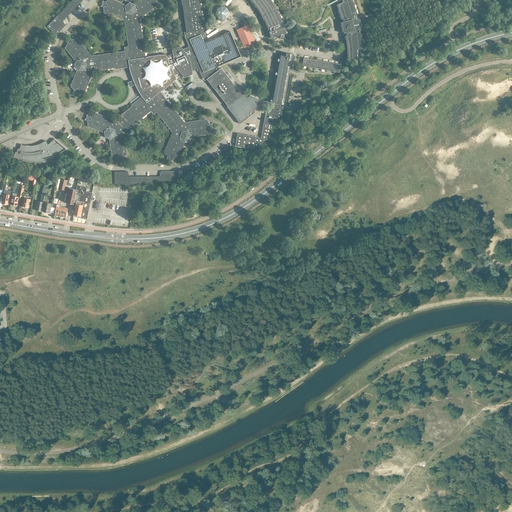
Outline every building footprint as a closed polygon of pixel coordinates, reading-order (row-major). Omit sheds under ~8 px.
[(63,21),(82,0),(86,0),(89,1),(89,0),(72,0),(58,15),(47,26),(56,35),(65,25),(63,21)] [(67,43),(66,48),(68,49),(68,50),(70,52),(70,53),(72,55),(72,56),(75,57),(74,59),(77,60),(75,65),(75,66),(76,67),(78,71),(76,73),(77,74),(75,76),(76,77),(74,79),(74,80),(72,82),(73,83),(71,86),(72,86),(75,90),(74,91),(76,92),(77,94),(80,92),(84,92),(85,91),(84,88),(86,88),(86,85),(87,85),(87,82),(89,82),(88,78),(90,78),(90,76),(91,75),(91,72),(95,69),(96,70),(99,68),(100,69),(102,68),(103,69),(106,67),(107,68),(109,67),(110,68),(113,66),(115,66),(116,68),(129,67),(131,74),(132,76),(133,80),(132,81),(133,85),(135,85),(138,90),(139,92),(141,94),(142,97),(132,105),(133,107),(131,109),(128,109),(129,111),(125,112),(125,113),(123,114),(123,115),(120,116),(120,117),(117,118),(117,119),(112,121),(110,119),(109,119),(107,117),(106,118),(103,116),(103,117),(100,115),(99,116),(97,114),(96,114),(94,112),(93,113),(90,116),(87,116),(87,117),(86,118),(88,120),(88,125),(88,126),(91,126),(91,127),(94,127),(95,128),(97,128),(98,130),(101,130),(101,131),(104,131),(105,135),(105,137),(108,138),(111,139),(110,142),(111,143),(111,146),(112,146),(111,149),(112,149),(112,153),(113,153),(112,156),(113,156),(117,158),(118,160),(120,159),(121,160),(122,157),(126,155),(126,154),(125,151),(126,151),(124,148),(125,147),(124,144),(125,144),(123,141),(124,140),(123,138),(124,137),(122,134),(125,129),(126,130),(128,127),(129,128),(131,125),(132,125),(133,123),(134,123),(136,120),(138,121),(139,118),(141,117),(141,118),(151,110),(153,114),(157,111),(158,114),(159,113),(161,114),(162,118),(163,118),(164,121),(165,121),(166,123),(167,123),(168,126),(170,126),(170,129),(172,129),(173,134),(171,137),(172,137),(170,139),(171,140),(168,143),(169,144),(167,146),(168,147),(166,149),(166,150),(164,153),(165,153),(168,156),(169,159),(170,159),(171,160),(173,158),(178,158),(178,155),(179,155),(179,152),(181,152),(181,148),(182,148),(182,145),(183,145),(183,142),(189,141),(192,135),(195,136),(195,135),(198,135),(198,134),(202,135),(202,134),(205,135),(206,134),(209,134),(210,129),(212,128),(213,127),(212,126),(212,125),(209,124),(207,120),(204,121),(203,120),(201,122),(200,121),(197,122),(196,121),(194,123),(193,122),(190,123),(189,122),(186,124),(182,121),(182,120),(180,118),(180,117),(177,116),(178,115),(175,113),(176,112),(173,110),(174,109),(171,108),(169,106),(170,105),(168,103),(160,92),(162,91),(173,82),(176,79),(175,75),(181,73),(184,77),(191,75),(192,74),(191,68),(192,68),(196,66),(197,66),(202,77),(205,80),(207,79),(213,86),(214,88),(228,106),(227,106),(226,106),(240,124),(255,112),(253,110),(255,109),(255,108),(256,109),(256,108),(256,107),(257,108),(256,107),(257,107),(258,107),(257,106),(258,106),(258,105),(259,105),(258,105),(259,103),(260,102),(260,101),(260,100),(260,99),(260,100),(250,95),(248,97),(245,93),(244,93),(242,95),(221,68),(219,69),(218,66),(235,59),(241,56),(230,31),(224,34),(204,42),(203,39),(202,38),(205,35),(204,33),(204,32),(203,30),(204,30),(200,0),(181,0),(186,32),(185,32),(185,33),(185,37),(185,38),(189,47),(183,49),(180,46),(172,50),(173,54),(167,56),(166,54),(162,55),(161,55),(148,57),(145,58),(145,55),(143,42),(143,41),(142,41),(141,40),(141,38),(142,36),(141,36),(142,33),(140,32),(141,29),(140,29),(141,26),(139,25),(140,22),(139,22),(140,17),(143,16),(143,15),(146,13),(149,12),(148,10),(151,9),(151,8),(154,7),(154,6),(157,5),(157,4),(155,0),(141,0),(139,0),(138,2),(137,2),(135,5),(131,3),(130,2),(129,3),(125,6),(123,4),(121,5),(119,3),(118,4),(116,1),(115,2),(113,0),(112,1),(110,0),(107,0),(107,1),(105,2),(103,2),(103,4),(102,5),(104,7),(104,12),(104,13),(107,12),(107,14),(110,14),(111,15),(114,15),(114,16),(117,16),(117,18),(120,18),(120,19),(123,19),(126,23),(125,24),(127,27),(126,28),(127,30),(126,31),(128,34),(127,35),(129,37),(127,38),(129,41),(129,44),(128,44),(128,47),(125,48),(125,52),(113,53),(113,55),(111,55),(108,54),(108,55),(105,54),(104,56),(101,55),(101,56),(98,55),(97,56),(94,55),(94,57),(88,55),(88,52),(86,53),(85,50),(84,50),(83,47),(82,47),(81,44),(80,44),(79,41),(78,42),(77,39),(72,40),(69,39),(69,40),(67,40),(67,43)] [(250,0),(252,2),(258,9),(261,14),(263,19),(267,26),(268,29),(269,31),(271,38),(281,35),(282,33),(284,34),(287,33),(285,27),(284,27),(283,24),(284,23),(277,9),(276,9),(275,8),(276,7),(271,0),(250,0)] [(336,0),(338,4),(336,5),(337,7),(339,11),(340,16),(341,19),(342,19),(343,21),(341,22),(343,33),(346,33),(346,35),(345,35),(346,39),(346,43),(347,49),(347,54),(347,58),(347,61),(357,61),(357,56),(362,56),(363,49),(364,49),(363,46),(363,41),(362,36),(362,33),(361,33),(360,31),(361,30),(360,23),(358,17),(357,17),(356,14),(357,14),(352,0),(336,0)] [(227,8),(222,7),(217,9),(216,13),(218,18),(219,18),(222,19),(223,20),(227,17),(229,12),(227,8)] [(251,29),(238,34),(244,48),(256,44),(251,29)] [(273,103),(281,104),(290,54),(281,53),(273,103)] [(256,137),(238,134),(235,146),(254,149),(254,148),(255,148),(270,136),(273,118),(281,119),(283,107),(271,105),(269,115),(266,114),(261,138),(256,137)] [(15,152),(13,157),(16,159),(20,160),(23,161),(26,161),(30,162),(33,162),(37,162),(41,162),(45,161),(44,159),(47,158),(50,157),(54,156),(57,155),(60,153),(63,151),(66,149),(54,139),(52,141),(49,143),(48,144),(45,141),(43,142),(40,144),(36,145),(32,146),(28,146),(25,145),(21,145),(20,149),(18,148),(17,152),(15,152)] [(160,176),(129,177),(128,172),(115,172),(115,184),(174,184),(174,171),(161,172),(160,176)] [(94,178),(88,176),(76,174),(76,178),(78,178),(78,181),(86,183),(92,184),(94,178)] [(4,192),(4,194),(2,203),(8,204),(10,195),(11,191),(5,190),(7,184),(4,183),(2,192),(4,192)] [(76,189),(73,205),(76,205),(73,217),(87,219),(91,196),(92,193),(86,192),(87,188),(78,186),(78,184),(77,184),(76,190),(76,189)] [(12,196),(11,204),(17,205),(18,200),(19,197),(22,198),(22,195),(23,195),(24,186),(21,185),(19,194),(13,193),(12,196)] [(45,192),(46,187),(44,186),(43,191),(42,194),(41,202),(38,201),(36,210),(41,211),(45,192)] [(73,205),(76,189),(67,188),(64,202),(73,204),(73,205)] [(31,199),(31,197),(25,196),(24,198),(22,206),(23,206),(23,207),(28,208),(29,208),(31,199)] [(52,203),(44,202),(42,211),(50,213),(52,203)] [(63,211),(64,207),(59,207),(60,205),(57,205),(54,215),(60,216),(61,211),(63,211)]
